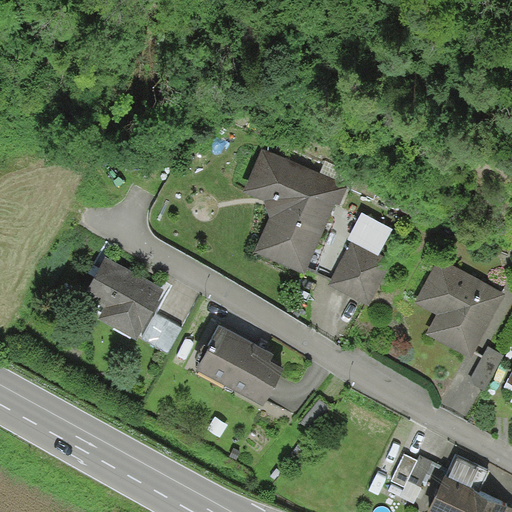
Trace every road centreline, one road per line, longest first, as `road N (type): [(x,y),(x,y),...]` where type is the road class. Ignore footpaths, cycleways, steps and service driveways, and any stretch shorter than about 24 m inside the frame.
road 1 (residential): [(511,464),(99,218)]
road 2 (primary): [(232,511),(0,384)]
